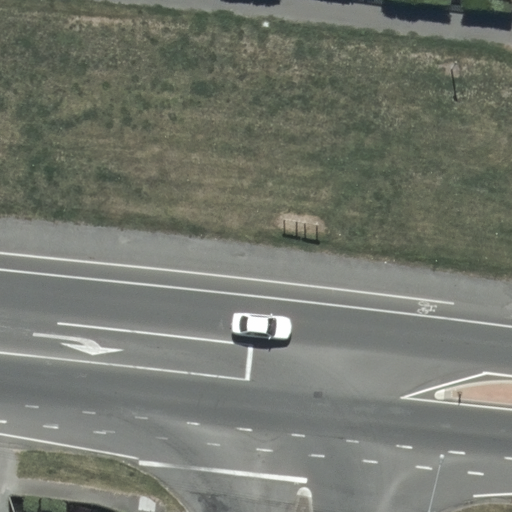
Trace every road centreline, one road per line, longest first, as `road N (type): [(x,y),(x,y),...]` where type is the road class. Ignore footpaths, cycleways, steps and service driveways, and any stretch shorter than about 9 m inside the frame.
road 1 (trunk): [(0,294),(192,355)]
road 2 (trunk): [(511,390),(317,372)]
road 3 (trunk): [(192,355),(0,382)]
road 4 (tertiary): [(317,372),(301,511)]
road 5 (trunk): [(317,372),(192,355)]
